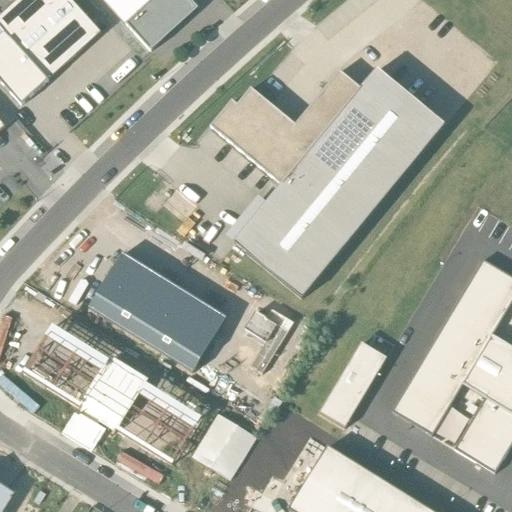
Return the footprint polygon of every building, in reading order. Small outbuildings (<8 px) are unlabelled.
[(69,0),(21,0),(0,19),(0,83),(22,108),(102,36),(69,0)] [(188,0),(102,0),(151,54),(198,11),(188,0)] [(445,127),(378,72),(362,91),(282,188),(268,206),(258,198),(225,238),(302,301),(445,127)] [(282,188),(362,91),(340,74),(296,127),(251,91),(237,107),(232,103),(211,129),(282,188)] [(227,321),(123,256),(89,310),(193,375),(227,321)] [(511,306),(511,279),(483,263),(392,415),(433,439),(463,387),(485,400),(454,452),(495,476),(511,448),(511,350),(493,339),(511,306)] [(260,381),(292,324),(261,307),(245,333),(244,332),(232,353),(244,360),(238,369),(260,381)] [(387,361),(362,346),(319,416),(345,431),(387,361)] [(153,384),(108,358),(76,413),(121,439),(153,384)] [(106,431),(76,413),(59,441),(89,459),(106,431)] [(263,441),(217,415),(192,459),(237,485),(263,441)] [(428,511),(328,449),(288,511),(428,511)] [(0,511),(3,511),(15,495),(0,485),(0,511)]
